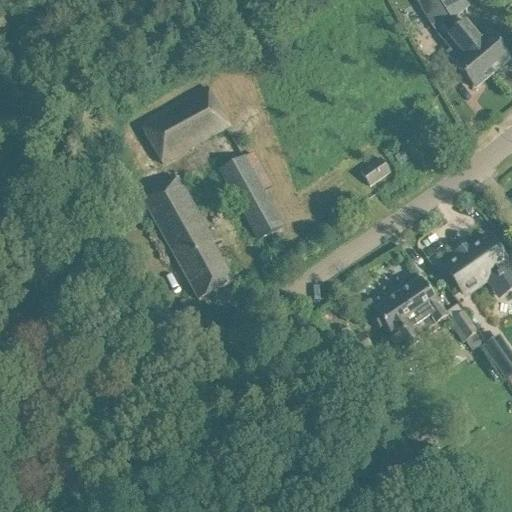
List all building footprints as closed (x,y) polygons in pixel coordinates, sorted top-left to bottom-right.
[(475,89),(493,74),(457,31),(437,0),(416,0),(431,25),(449,51),(445,54),(475,89)] [(472,26),(461,12),(467,7),(461,0),(437,0),(457,31),(493,74),(510,59),(490,35),(489,32),(488,31),(488,30),(486,28),(485,27),(483,26),(481,25),(480,25),(478,25),(476,25),(474,25),(472,26)] [(0,36),(8,30),(0,19),(0,36)] [(162,165),(227,129),(205,90),(141,126),(162,165)] [(395,158),(400,166),(409,160),(403,152),(395,158)] [(282,228),(244,159),(221,172),(259,241),(282,228)] [(380,160),(361,174),(370,188),(390,174),(380,160)] [(178,179),(142,199),(199,302),(233,282),(213,245),(214,244),(178,179)] [(488,238),(444,269),(463,296),(486,280),(489,284),(509,270),(506,266),(507,265),(488,238)] [(421,280),(374,311),(392,339),(389,341),(401,359),(428,340),(427,338),(449,323),(449,322),(421,280)] [(450,322),(449,323),(463,344),(477,334),(463,313),(450,322)] [(354,380),(375,366),(367,354),(373,350),(362,333),(356,337),(350,327),(328,342),(354,380)] [(511,376),(511,358),(498,338),(485,347),(508,380),(511,376)]
